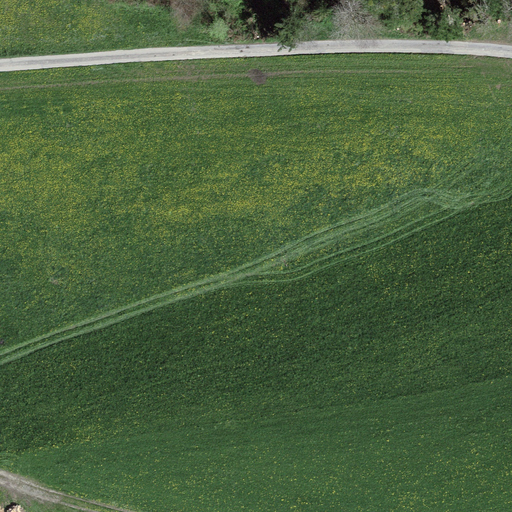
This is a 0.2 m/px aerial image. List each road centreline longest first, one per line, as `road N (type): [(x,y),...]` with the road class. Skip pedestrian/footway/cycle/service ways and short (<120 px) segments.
road 1 (unclassified): [(0,63),(351,44),(511,50)]
road 2 (track): [(0,477),(125,511)]
